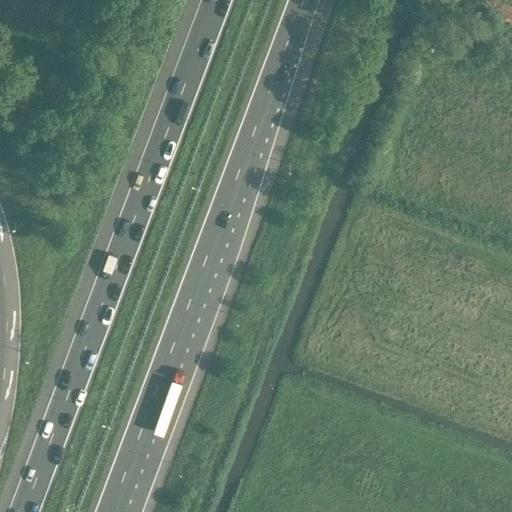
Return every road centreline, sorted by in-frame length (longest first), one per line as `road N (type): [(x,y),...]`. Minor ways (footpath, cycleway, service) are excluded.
road 1 (motorway): [(110,511),(304,0)]
road 2 (motorway): [(216,0),(23,511)]
road 3 (motorway): [(0,261),(0,386)]
